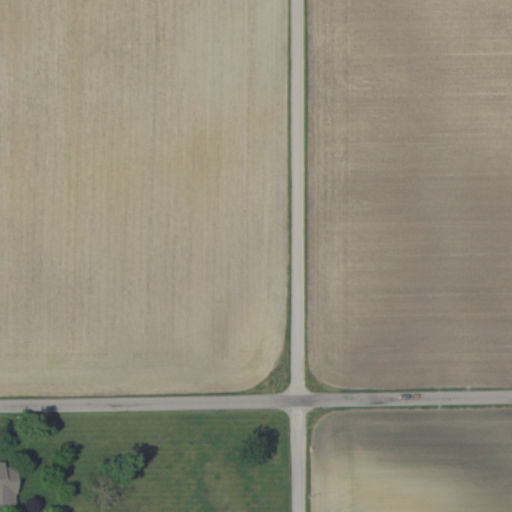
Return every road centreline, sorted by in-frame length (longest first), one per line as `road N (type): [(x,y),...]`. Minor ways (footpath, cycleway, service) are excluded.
road 1 (residential): [(0,403),(511,395)]
road 2 (residential): [(302,511),(301,0)]
